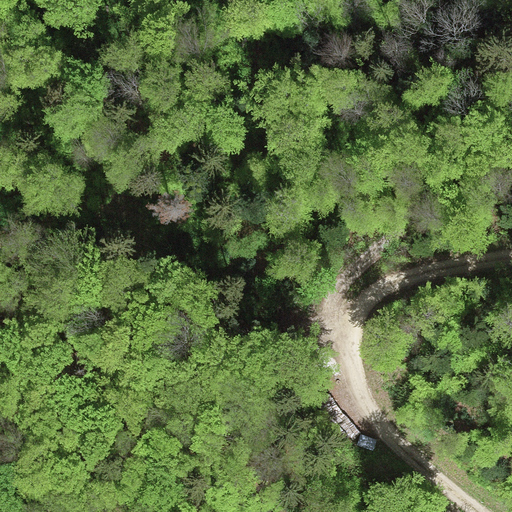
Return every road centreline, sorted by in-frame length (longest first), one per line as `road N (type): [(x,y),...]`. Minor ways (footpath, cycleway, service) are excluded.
road 1 (track): [(479,511),(376,425),(353,384),(348,341),(365,300),(382,287),(428,270),(511,257)]
road 2 (track): [(348,341),(330,316),(337,287),(511,150)]
